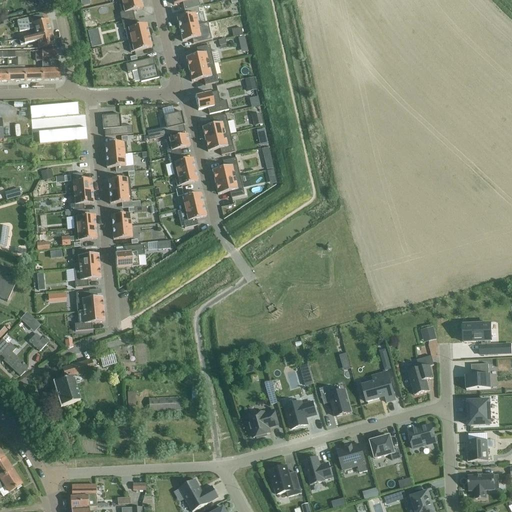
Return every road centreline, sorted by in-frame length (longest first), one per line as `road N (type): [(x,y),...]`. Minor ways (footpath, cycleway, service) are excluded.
road 1 (residential): [(178,95),(188,108),(214,223),(250,278),(197,319),(218,465)]
road 2 (residential): [(90,98),(113,333),(75,349)]
road 3 (residential): [(218,465),(444,408)]
road 4 (residential): [(42,476),(218,465)]
